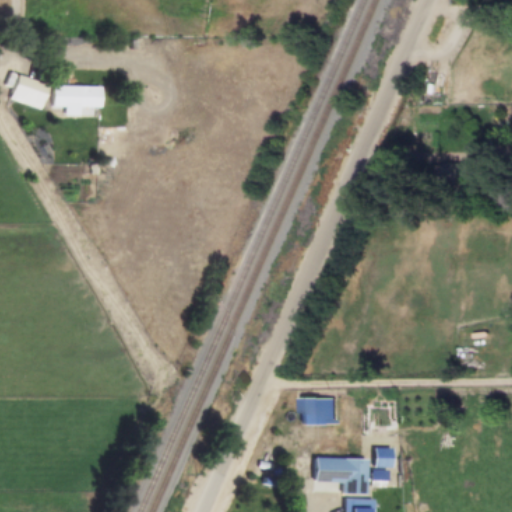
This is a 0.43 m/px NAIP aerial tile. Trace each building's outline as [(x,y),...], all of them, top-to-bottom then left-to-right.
[(40,104),(46,85),(14,76),(9,95),(40,104)] [(98,87),(50,87),(50,108),(98,108),(98,87)] [(443,164),(443,185),(469,185),(469,164),(443,164)] [(320,398),(301,398),(301,426),(320,426),(320,398)] [(389,470),(389,448),(370,448),(370,470),(389,470)] [(339,494),(363,495),(364,459),(312,458),(311,483),(339,484),(339,494)] [(337,511),(371,511),(372,500),(338,500),(337,511)]
